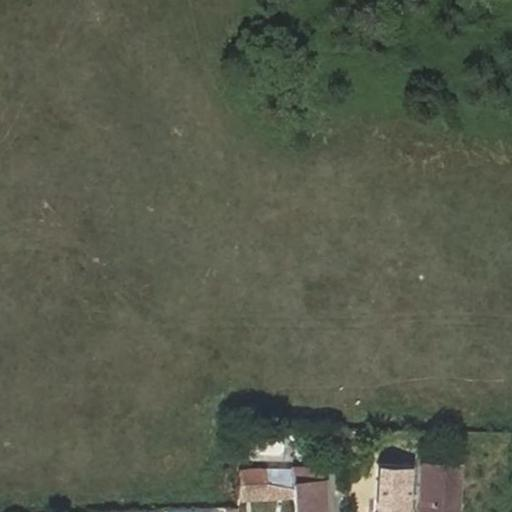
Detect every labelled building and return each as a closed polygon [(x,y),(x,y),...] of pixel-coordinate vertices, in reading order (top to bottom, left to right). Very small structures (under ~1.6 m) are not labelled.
[(478,454),(478,432),(455,431),(454,453),(478,454)] [(348,436),(347,461),(362,462),(363,437),(348,436)] [(412,439),(389,438),(387,456),(410,457),(412,439)] [(408,511),(411,464),(373,462),(370,511),(408,511)] [(421,462),(417,511),(456,511),(457,503),(459,468),(459,464),(421,462)] [(240,467),(240,481),(263,481),(266,480),(265,466),(240,467)] [(322,511),(321,479),(320,479),(319,466),(293,466),(293,480),(291,480),(292,495),(292,498),(293,511),(322,511)] [(468,468),(459,468),(457,503),(466,503),(468,468)] [(263,481),(263,495),(292,495),(291,480),(266,480),(263,481)] [(263,481),(240,481),(240,495),(263,495),(263,481)] [(293,511),(292,498),(285,499),(285,511),(293,511)]
